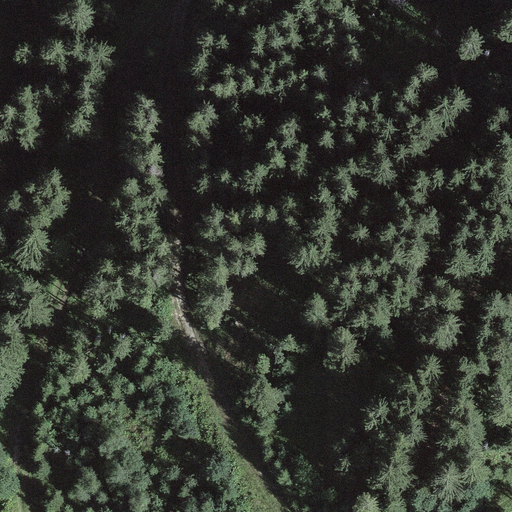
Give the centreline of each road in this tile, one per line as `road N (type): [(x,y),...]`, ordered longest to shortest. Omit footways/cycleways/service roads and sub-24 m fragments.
road 1 (track): [(185,0),(167,106),(179,309),(282,511)]
road 2 (track): [(31,511),(18,429),(26,399),(94,209),(133,53),(178,12)]
